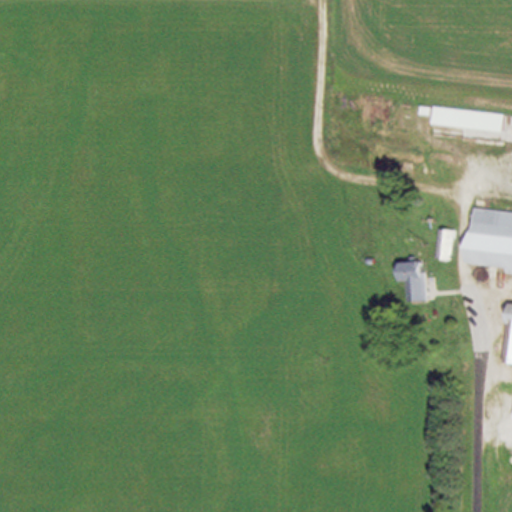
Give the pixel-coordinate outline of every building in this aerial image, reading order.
[(501,114),(429,107),(427,125),(499,132),(501,114)] [(498,139),(498,132),(461,130),(460,138),(498,139)] [(511,212),(468,208),(462,263),(511,267),(511,212)] [(453,231),(436,230),(435,260),(452,261),(453,231)] [(426,301),(423,261),(392,264),(394,283),(403,282),(405,303),(426,301)] [(511,365),(511,304),(505,304),(499,364),(511,365)]
